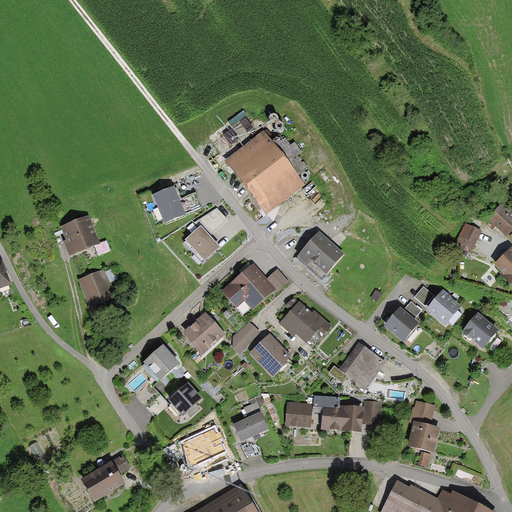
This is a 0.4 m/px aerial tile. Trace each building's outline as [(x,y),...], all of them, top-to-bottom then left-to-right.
[(226,162),(266,215),(305,187),(265,133),(226,162)] [(309,181),(310,179),(311,178),(309,175),(307,174),(306,174),(303,175),(302,178),(303,181),(305,182),(306,182),(309,181)] [(438,202),(450,193),(446,187),(433,196),(438,202)] [(177,188),(153,197),(164,225),(203,209),(196,192),(181,199),(177,188)] [(483,221),(492,231),(495,228),(507,240),(510,237),(511,235),(511,207),(507,202),(494,214),(492,212),(483,221)] [(198,227),(201,225),(210,235),(228,220),(217,208),(194,222),(198,227)] [(57,231),(68,255),(92,244),(80,220),(57,231)] [(471,254),(482,231),(466,224),(456,246),(471,254)] [(210,235),(201,225),(198,227),(185,239),(205,261),(220,246),(210,235)] [(297,257),(322,279),(343,255),(319,233),(297,257)] [(511,288),(511,250),(495,266),(503,275),(500,277),(511,288)] [(267,279),(254,264),(221,292),(242,316),(251,308),(253,310),(275,292),(277,290),(267,279)] [(277,293),(289,282),(278,270),(267,279),(277,290),(275,292),(277,293)] [(90,307),(112,299),(102,273),(81,281),(90,307)] [(424,287),(415,298),(425,306),(434,296),(424,287)] [(452,327),(462,315),(459,312),(462,308),(451,300),(452,298),(443,291),(427,312),(447,327),(449,325),(452,327)] [(299,303),(279,325),(294,338),(297,335),(307,344),(319,331),(324,336),(332,327),(315,312),(312,314),(299,303)] [(411,303),(404,311),(415,319),(421,311),(411,303)] [(384,328),(404,344),(421,324),(415,319),(404,311),(401,308),(384,328)] [(202,356),(225,335),(206,313),(182,334),(202,356)] [(478,315),(463,333),(483,349),(498,331),(478,315)] [(241,354),(260,333),(248,322),(229,343),(241,354)] [(287,361),(292,356),(270,333),(250,353),(273,378),(289,363),(287,361)] [(386,364),(361,344),(340,371),(365,391),(386,364)] [(155,382),(175,366),(161,349),(141,366),(155,382)] [(167,404),(177,415),(196,399),(186,388),(167,404)] [(320,431),(362,434),(363,410),(340,408),(340,399),(308,396),(308,405),(287,403),(285,428),(312,430),(313,414),(322,414),(320,431)] [(364,425),(381,425),(381,402),(365,402),(364,425)] [(422,452),(419,465),(427,467),(430,453),(434,454),(440,430),(430,427),(435,407),(417,402),(415,409),(413,408),(409,424),(413,425),(407,448),(422,452)] [(238,443),(265,429),(253,404),(243,409),(248,418),(231,427),(238,443)] [(126,486),(120,476),(130,470),(121,455),(79,480),(94,505),(126,486)] [(491,511),(453,492),(452,495),(443,491),(438,501),(412,488),(411,490),(398,483),(383,511),(491,511)] [(255,511),(242,490),(204,511),(255,511)]
